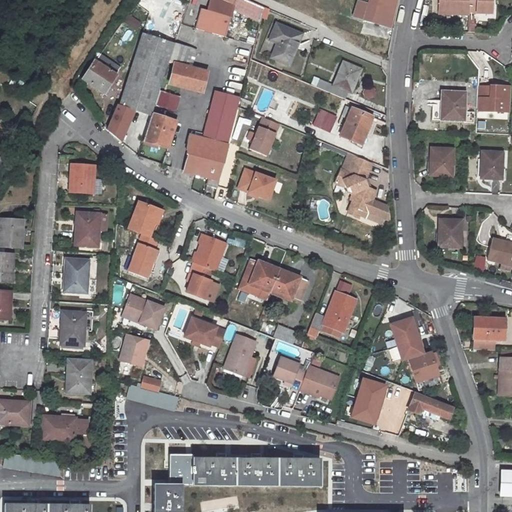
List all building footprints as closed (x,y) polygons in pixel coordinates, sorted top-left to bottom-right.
[(201,10),(195,31),(226,39),(236,0),(210,0),(208,12),(201,10)] [(355,2),(350,17),(375,25),(378,13),(392,18),(396,0),(366,0),(365,5),(355,2)] [(470,0),(447,0),(447,17),(462,17),(462,19),(470,20),(470,0)] [(470,0),(470,20),(499,21),(500,0),(470,0)] [(130,14),(124,22),(137,32),(143,24),(130,14)] [(277,46),(271,59),(288,66),(301,37),(276,26),(270,43),(277,46)] [(124,38),(132,38),(132,30),(124,30),(124,38)] [(163,33),(160,41),(174,46),(177,37),(163,33)] [(137,129),(133,141),(142,143),(143,138),(151,116),(168,64),(174,46),(160,41),(142,35),(119,105),(118,105),(105,132),(120,144),(134,111),(143,114),(139,129),(137,129)] [(207,74),(191,70),(197,53),(174,46),(168,64),(174,66),(169,82),(202,92),(207,74)] [(95,63),(82,82),(102,95),(116,74),(112,72),(111,74),(95,63)] [(343,65),(333,88),(336,89),(334,94),(346,99),(348,94),(351,95),(361,72),(343,65)] [(117,84),(110,96),(116,100),(123,88),(117,84)] [(366,87),(362,96),(371,100),(375,91),(366,87)] [(492,87),(492,111),(511,113),(511,88),(492,87)] [(443,92),(441,120),(466,121),(467,93),(443,92)] [(161,93),(157,106),(173,111),(177,98),(161,93)] [(216,188),(226,154),(227,148),(225,147),(238,99),(219,94),(216,105),(211,104),(201,141),(188,137),(186,143),(187,156),(184,166),(182,173),(205,179),(203,184),(216,188)] [(320,108),(313,125),(332,133),(338,116),(320,108)] [(351,110),(340,138),(360,146),(372,118),(351,110)] [(151,116),(143,138),(158,143),(157,146),(158,146),(167,149),(175,124),(151,116)] [(280,127),(263,121),(248,151),(264,158),(280,127)] [(142,143),(141,144),(157,150),(158,146),(157,146),(158,143),(143,138),(142,143)] [(433,150),(431,178),(454,178),(455,152),(433,150)] [(484,153),(482,180),(503,180),(504,154),(484,153)] [(367,190),(363,181),(370,164),(352,157),(346,173),(339,170),(335,179),(341,182),(344,190),(347,189),(350,197),(349,201),(351,202),(347,216),(358,219),(359,216),(361,212),(367,213),(382,219),(384,213),(377,211),(380,204),(369,200),(372,192),(367,190)] [(72,166),(70,193),(92,194),(94,168),(72,166)] [(243,171),(236,190),(247,193),(267,201),(273,182),(243,171)] [(333,186),(344,190),(341,182),(335,179),(333,186)] [(137,204),(127,231),(141,236),(148,239),(153,225),(151,224),(155,211),(137,204)] [(390,208),(380,204),(377,211),(384,213),(382,219),(388,221),(390,208)] [(155,211),(151,224),(153,225),(156,226),(160,213),(155,211)] [(380,224),(382,219),(367,213),(361,212),(359,216),(380,224)] [(77,215),(75,246),(97,248),(99,217),(77,215)] [(0,220),(0,246),(20,248),(22,222),(0,220)] [(440,221),(438,249),(460,250),(462,222),(440,221)] [(216,273),(227,245),(202,235),(199,244),(201,245),(194,265),(212,271),(216,273)] [(148,265),(153,252),(156,242),(148,239),(141,236),(126,273),(145,281),(148,273),(151,265),(148,265)] [(511,243),(493,239),(488,260),(511,265),(511,243)] [(153,266),(158,254),(153,252),(148,265),(151,265),(153,266)] [(0,255),(0,281),(10,283),(12,256),(0,255)] [(475,271),(484,272),(486,257),(477,256),(475,271)] [(66,261),(63,294),(85,294),(88,262),(66,261)] [(279,271),(259,263),(258,264),(251,262),(240,290),(267,301),(270,295),(279,271)] [(194,265),(190,275),(193,276),(190,284),(186,294),(204,301),(211,282),(209,281),(212,271),(194,265)] [(279,271),(270,295),(297,306),(306,282),(279,271)] [(0,292),(0,319),(8,320),(10,293),(0,292)] [(317,309),(310,328),(320,332),(322,328),(340,335),(354,301),(335,293),(328,313),(317,309)] [(130,296),(122,315),(140,321),(139,324),(155,331),(164,309),(130,296)] [(62,314),(60,346),(82,347),(84,315),(62,314)] [(140,321),(122,315),(121,318),(139,324),(140,321)] [(474,350),(494,351),(494,340),(503,341),(504,320),(474,318),(473,339),(474,339),(474,350)] [(218,349),(225,333),(191,320),(183,338),(192,341),(192,340),(200,343),(200,345),(208,348),(209,345),(218,349)] [(417,322),(397,328),(418,392),(440,385),(438,376),(444,373),(443,369),(439,370),(437,365),(438,364),(435,352),(431,353),(427,354),(417,322)] [(279,326),(274,338),(292,345),(297,333),(279,326)] [(148,341),(126,335),(119,362),(141,368),(142,361),(141,358),(142,354),(144,355),(148,341)] [(254,344),(235,337),(222,370),(242,377),(254,344)] [(200,343),(192,340),(192,341),(190,345),(198,348),(200,345),(200,343)] [(511,351),(500,351),(499,359),(511,359),(511,351)] [(280,355),(279,359),(298,366),(299,362),(280,355)] [(322,359),(314,356),(311,364),(318,367),(322,359)] [(299,391),(306,374),(296,370),(298,366),(279,359),(272,377),(284,382),(290,384),(289,387),(299,391)] [(503,397),(511,397),(511,359),(499,359),(499,371),(504,371),(503,397)] [(67,362),(65,393),(87,395),(89,363),(67,362)] [(338,379),(308,367),(306,374),(299,391),(317,398),(319,395),(330,399),(338,379)] [(377,370),(375,378),(390,383),(399,387),(402,380),(377,370)] [(160,393),(163,380),(143,376),(141,389),(160,393)] [(400,400),(409,403),(407,410),(437,420),(439,415),(447,419),(451,408),(413,394),(413,392),(399,387),(390,383),(387,391),(402,397),(400,400)] [(127,388),(123,402),(171,414),(174,399),(127,388)] [(0,401),(0,423),(27,426),(28,404),(0,401)] [(41,440),(73,442),(73,434),(86,435),(87,425),(74,425),(74,420),(42,418),(41,440)] [(7,456),(5,468),(60,478),(62,465),(7,456)] [(258,461),(249,461),(223,461),(214,461),(190,461),(167,461),(167,486),(178,487),(317,487),(317,461),(300,461),(291,461),(258,461)] [(511,473),(502,473),(501,497),(511,497),(511,473)] [(152,486),(151,511),(177,511),(178,487),(167,486),(152,486)]
